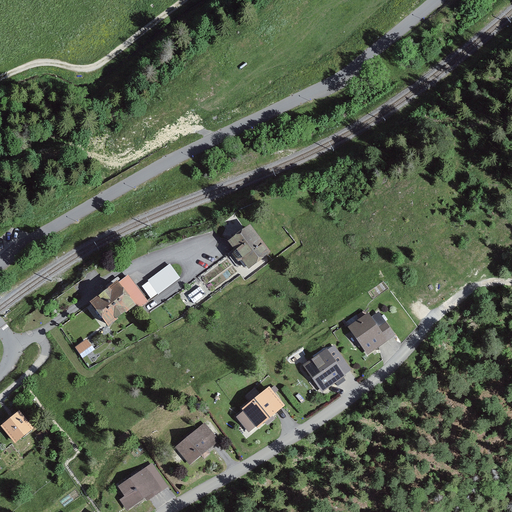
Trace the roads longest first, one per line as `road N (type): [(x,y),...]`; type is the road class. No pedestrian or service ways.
road 1 (unclassified): [(435,0),(329,84),(211,139),(43,232),(0,266)]
road 2 (residential): [(166,511),(356,396),(455,302),(507,283)]
road 3 (track): [(184,0),(93,67),(43,63),(0,79)]
